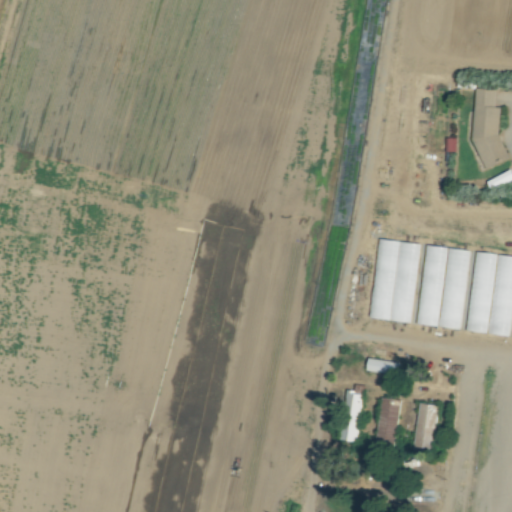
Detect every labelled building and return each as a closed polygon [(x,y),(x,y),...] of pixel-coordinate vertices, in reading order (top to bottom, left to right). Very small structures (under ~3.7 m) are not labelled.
[(472,138),(486,169),(510,159),(499,132),(500,106),(496,106),(497,89),(475,88),(472,138)] [(369,318),(410,323),(419,243),(378,239),(369,318)] [(459,329),(468,250),(425,245),(416,325),(459,329)] [(366,370),(399,374),(400,362),(368,358),(366,370)] [(357,442),(364,393),(347,391),(340,439),(357,442)] [(400,399),(381,397),(377,445),(395,447),(400,399)] [(434,451),(438,404),(418,403),(414,449),(434,451)]
